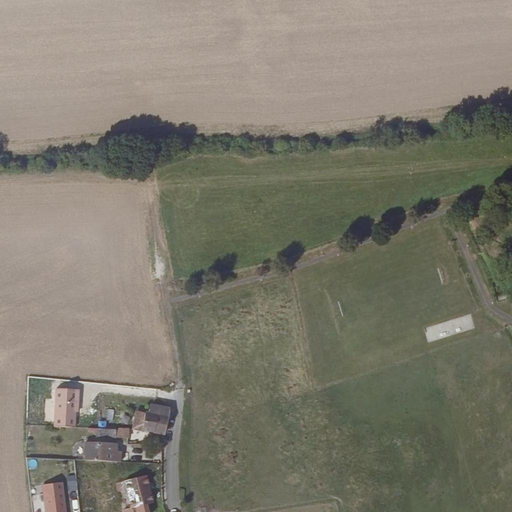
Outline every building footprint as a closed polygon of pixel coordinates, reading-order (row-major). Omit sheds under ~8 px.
[(56,389),(55,426),(75,427),(76,412),(76,403),(78,402),(79,390),(56,389)] [(170,419),(170,409),(151,406),(150,414),(140,413),(137,429),(167,434),(170,419)] [(113,420),(115,410),(107,409),(106,419),(113,420)] [(114,431),(97,429),(97,438),(113,439),(114,431)] [(86,443),(85,461),(117,462),(118,453),(114,452),(115,445),(86,443)] [(143,454),(142,443),(130,444),(131,455),(143,454)] [(153,501),(147,475),(125,481),(132,507),(153,501)] [(45,511),(65,511),(62,482),(42,485),(45,511)]
